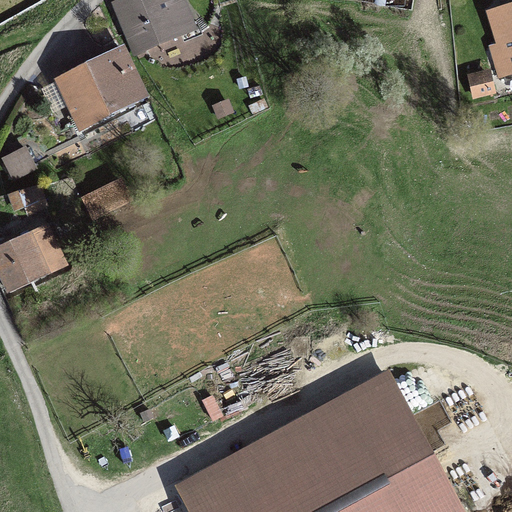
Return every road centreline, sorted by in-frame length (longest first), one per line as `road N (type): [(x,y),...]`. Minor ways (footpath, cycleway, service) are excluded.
road 1 (residential): [(76,511),(0,312)]
road 2 (residential): [(0,129),(43,48),(95,0)]
